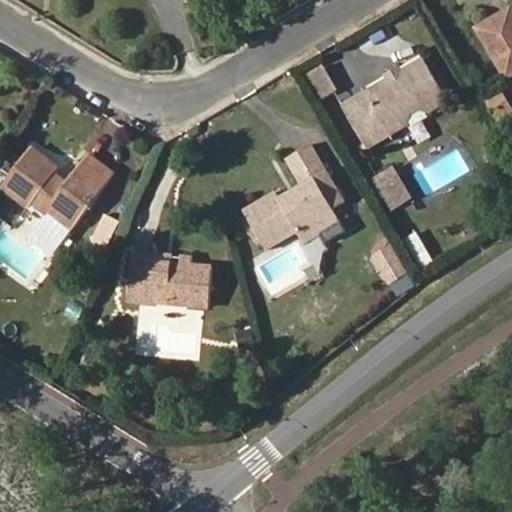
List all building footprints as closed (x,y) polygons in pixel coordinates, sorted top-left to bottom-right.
[(511,10),(511,9),(479,28),(507,77),(511,74),(511,10)] [(449,101),(425,58),(404,70),(409,79),(393,88),(388,80),(366,92),(367,94),(344,108),(368,148),(411,123),(412,116),(420,111),(428,113),(449,101)] [(304,75),(319,102),(341,91),(326,63),(304,75)] [(409,79),(404,70),(402,68),(386,77),(388,80),(393,88),(409,79)] [(511,108),(501,93),(486,102),(495,118),(511,108)] [(511,121),(511,110),(511,108),(495,118),(501,128),(511,121)] [(511,134),(511,121),(501,128),(507,138),(511,134)] [(346,203),(312,144),(287,159),(303,185),(281,198),(277,191),(244,211),(268,251),(299,232),(306,244),(331,230),(323,217),(335,210),(346,203)] [(75,229),(116,176),(89,155),(67,183),(56,175),(60,169),(32,148),(3,186),(31,207),(34,203),(48,214),(51,210),(75,229)] [(411,197),(394,169),(376,180),(394,208),(411,197)] [(342,223),(335,210),(323,217),(331,230),(342,223)] [(107,241),(116,225),(105,219),(97,236),(107,241)] [(407,269),(386,236),(374,244),(395,277),(407,269)] [(435,260),(426,244),(412,253),(421,268),(435,260)] [(211,307),(214,268),(193,266),(194,259),(182,258),(181,265),(172,265),(151,263),(151,255),(132,254),(129,301),(211,307)] [(172,265),(173,257),(151,255),(151,263),(172,265)] [(255,343),(251,331),(238,334),(242,347),(255,343)]
